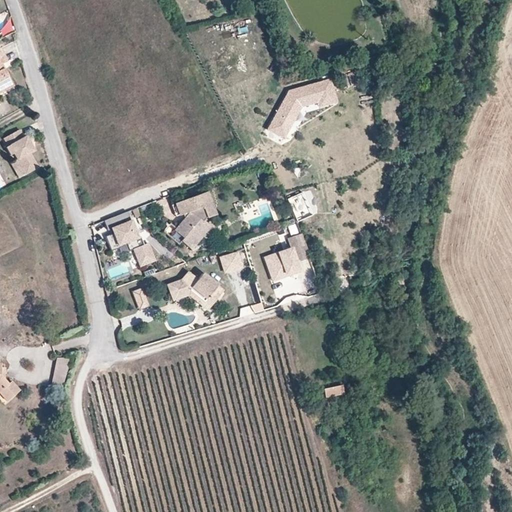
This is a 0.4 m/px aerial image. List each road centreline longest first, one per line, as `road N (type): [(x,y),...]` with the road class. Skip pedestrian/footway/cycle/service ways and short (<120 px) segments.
road 1 (residential): [(102,353),(80,220),(11,0)]
road 2 (track): [(11,511),(93,465),(78,401),(85,366),(102,353)]
